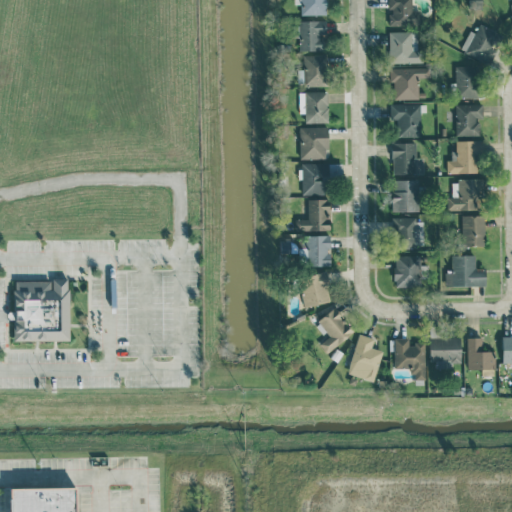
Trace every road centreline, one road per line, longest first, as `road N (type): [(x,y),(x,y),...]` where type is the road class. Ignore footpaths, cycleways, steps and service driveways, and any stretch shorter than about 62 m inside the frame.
road 1 (residential): [(356,0),(367,302)]
road 2 (residential): [(367,302),(391,312),(511,309)]
road 3 (residential): [(511,201),(511,79)]
